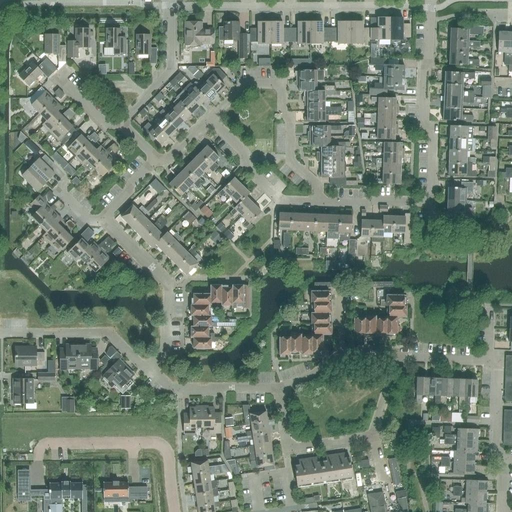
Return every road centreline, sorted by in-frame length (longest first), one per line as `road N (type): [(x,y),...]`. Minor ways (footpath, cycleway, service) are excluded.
road 1 (residential): [(276,388),(178,390),(144,372),(166,351),(168,287),(103,218)]
road 2 (residential): [(427,57),(420,123),(430,135),(433,204),(314,204)]
road 3 (residential): [(174,511),(162,445),(43,444)]
road 4 (residential): [(276,388),(294,448),(372,435)]
road 5 (residential): [(314,204),(273,196),(209,121)]
road 6 (residential): [(314,204),(314,185),(290,164),(280,84)]
